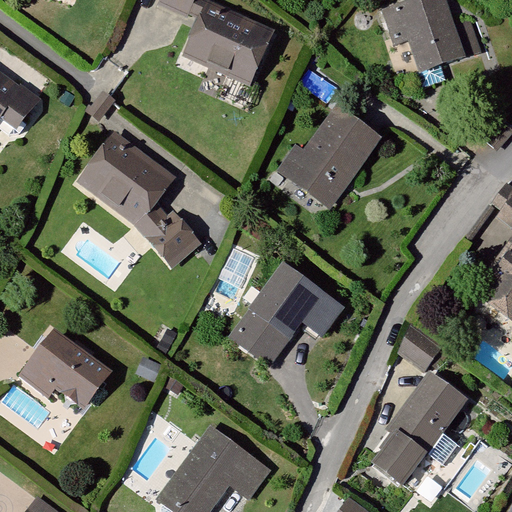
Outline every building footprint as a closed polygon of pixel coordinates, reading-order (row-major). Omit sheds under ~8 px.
[(166,0),(202,16),(208,0),(166,0)] [(276,26),(213,0),(208,0),(202,16),(187,50),(253,78),(276,26)] [(471,62),(451,0),(429,0),(393,12),(403,46),(418,41),(429,75),(471,62)] [(45,94),(0,61),(0,120),(6,113),(22,125),(45,94)] [(340,211),(391,140),(347,108),(312,157),(304,151),(287,174),(340,211)] [(181,178),(117,129),(79,177),(140,224),(175,262),(201,237),(185,214),(171,229),(153,212),(181,178)] [(511,189),(503,200),(511,207),(511,189)] [(348,300),(288,258),(235,334),(275,363),(305,321),(324,334),(348,300)] [(511,311),(511,282),(498,302),(511,311)] [(114,367),(55,325),(21,373),(52,395),(59,384),(87,404),(114,367)] [(409,329),(398,354),(429,367),(440,343),(409,329)] [(469,399),(429,368),(366,451),(406,482),(469,399)] [(274,470),(213,425),(169,484),(178,491),(169,503),(180,511),(213,511),(233,486),(252,500),(274,470)] [(62,511),(38,494),(25,511),(62,511)]
